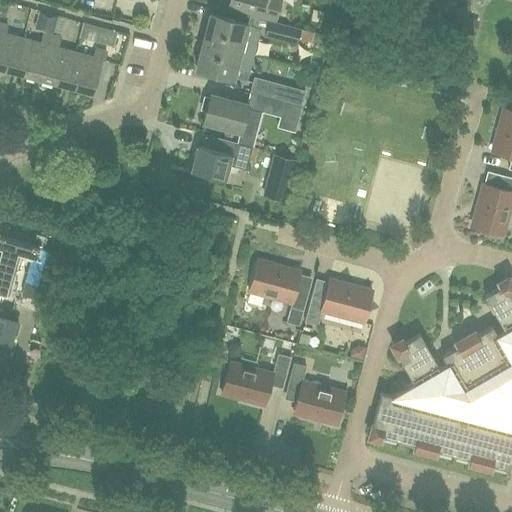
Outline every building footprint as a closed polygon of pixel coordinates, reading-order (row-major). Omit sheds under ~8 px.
[(243,0),(240,10),(274,19),(279,0),(243,0)] [(0,3),(0,16),(5,18),(8,6),(0,3)] [(53,34),(57,16),(39,11),(34,29),(53,34)] [(202,41),(239,51),(243,38),(256,41),(260,28),(246,25),(247,23),(210,14),(202,41)] [(478,21),(463,17),(459,32),(475,36),(478,21)] [(301,29),(267,20),(263,37),(296,45),(301,29)] [(83,22),(79,37),(113,46),(117,32),(83,22)] [(0,71),(13,75),(23,38),(4,33),(7,25),(0,23),(0,71)] [(401,33),(379,27),(375,42),(379,43),(376,55),(391,59),(394,46),(397,47),(401,33)] [(41,43),(23,38),(13,75),(39,81),(52,34),(44,32),(41,43)] [(60,37),(52,34),(39,81),(65,88),(75,52),(57,47),(60,37)] [(239,51),(202,41),(196,68),(232,77),(233,77),(246,80),(249,68),(236,64),(239,51)] [(147,90),(160,53),(141,46),(128,84),(147,90)] [(93,56),(75,52),(65,88),(92,95),(101,60),(104,60),(106,51),(95,48),(93,56)] [(249,91),(286,101),(289,90),(284,88),(285,85),(253,76),(249,91)] [(286,101),(249,91),(249,92),(255,93),(251,105),(282,114),(286,101)] [(209,93),(208,97),(204,96),(200,108),(205,109),(202,122),(241,132),(248,104),(209,93)] [(511,109),(504,108),(492,151),(511,156),(508,168),(511,169),(511,109)] [(252,146),(217,137),(214,149),(196,144),(189,170),(225,180),(229,165),(246,169),(252,146)] [(274,197),(284,199),(294,160),(284,158),(274,197)] [(511,177),(506,176),(503,188),(483,183),(471,226),(502,234),(511,196),(511,177)] [(34,260),(40,240),(0,229),(0,292),(9,295),(20,256),(32,260),(34,260)] [(256,260),(248,290),(291,302),(286,322),(298,325),(307,294),(295,291),(300,271),(256,260)] [(364,321),(372,291),(328,279),(323,299),(311,295),(304,322),(317,325),(321,310),(364,321)] [(380,392),(370,432),(508,469),(511,455),(511,284),(510,280),(484,295),(504,330),(497,335),(492,326),(441,355),(447,364),(439,368),(419,333),(393,348),(413,383),(392,395),(380,392)] [(17,324),(0,319),(0,377),(2,378),(17,324)] [(351,348),(349,356),(363,360),(366,346),(358,344),(351,348)] [(229,362),(221,393),(264,404),(270,385),(282,388),(290,357),(277,354),(272,374),(229,362)] [(306,366),(293,363),(286,389),(298,392),(293,412),(337,423),(345,393),(301,381),(306,366)]
